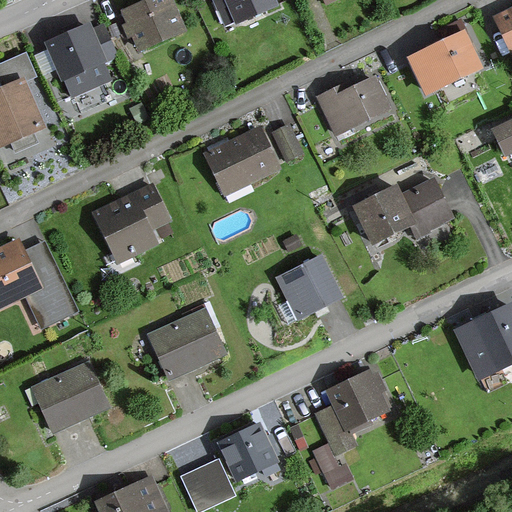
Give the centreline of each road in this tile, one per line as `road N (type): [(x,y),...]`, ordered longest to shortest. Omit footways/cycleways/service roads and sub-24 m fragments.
road 1 (residential): [(4,511),(511,266)]
road 2 (residential): [(459,0),(0,221)]
